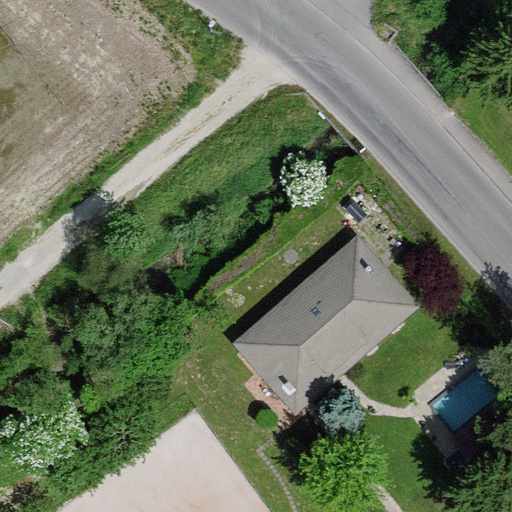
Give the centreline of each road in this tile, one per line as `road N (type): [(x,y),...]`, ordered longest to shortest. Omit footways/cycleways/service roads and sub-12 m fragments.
road 1 (track): [(0,281),(290,27)]
road 2 (tertiary): [(511,265),(290,27),(239,0)]
